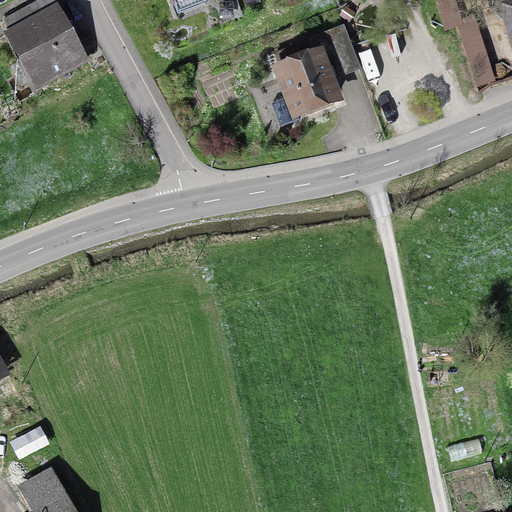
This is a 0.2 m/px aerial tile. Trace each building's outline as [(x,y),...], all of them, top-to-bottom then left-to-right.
[(51,0),(43,0),(2,21),(36,87),(84,62),(51,0)] [(455,0),(435,0),(444,27),(455,23),(476,88),(494,82),(473,17),(462,20),(455,0)] [(511,3),(500,7),(511,45),(511,3)] [(311,41),(317,58),(326,82),(359,70),(344,28),(311,41)] [(326,82),(317,58),(278,76),(287,97),(270,104),(280,126),(335,101),(326,82)] [(40,511),(72,511),(51,475),(28,489),(40,511)]
